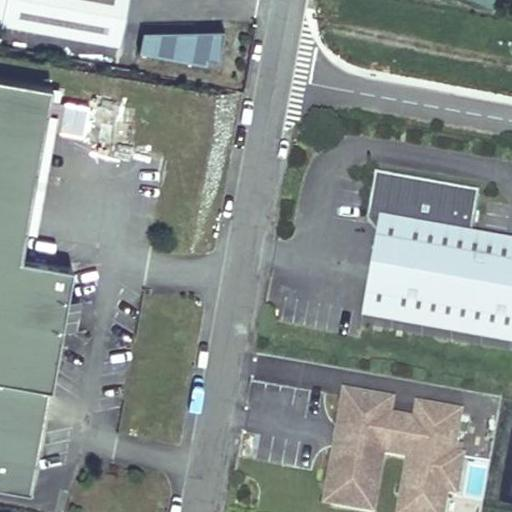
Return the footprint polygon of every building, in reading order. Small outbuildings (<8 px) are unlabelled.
[(0,0),(0,26),(34,33),(75,40),(117,48),(125,0),(0,0)] [(72,55),(75,40),(34,33),(31,47),(72,55)] [(140,35),(136,55),(204,67),(205,64),(219,66),(221,33),(140,35)] [(37,78),(0,71),(0,375),(38,382),(59,261),(7,252),(37,78)] [(99,105),(94,140),(111,142),(116,107),(99,105)] [(376,242),(361,329),(511,355),(511,252),(470,245),(477,201),(373,182),(365,228),(378,231),(376,242)] [(378,231),(365,228),(376,242),(378,231)] [(62,322),(74,325),(79,302),(66,299),(62,322)] [(0,486),(20,490),(38,382),(0,375),(0,486)] [(347,403),(341,402),(336,431),(342,432),(341,437),(346,437),(344,448),(339,447),(338,452),(332,451),(323,505),(329,506),(328,509),(347,511),(370,511),(380,458),(406,462),(397,511),(440,511),(444,497),(453,499),(460,462),(458,462),(460,448),(453,447),(457,420),(415,412),(412,427),(386,423),(389,408),(347,400),(347,403)] [(342,432),(336,431),(332,451),(338,452),(339,447),(344,448),(346,437),(341,437),(342,432)] [(483,497),(489,466),(470,462),(464,493),(483,497)]
